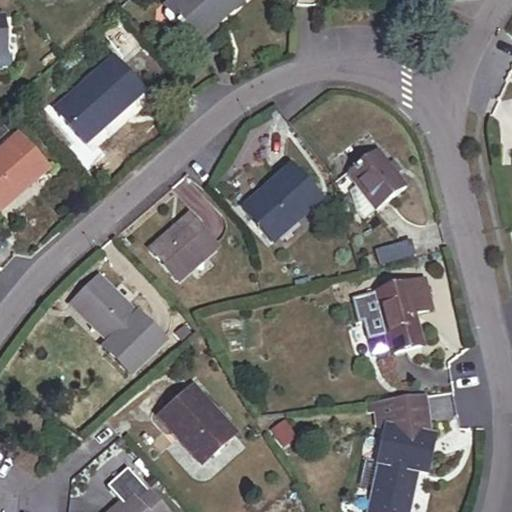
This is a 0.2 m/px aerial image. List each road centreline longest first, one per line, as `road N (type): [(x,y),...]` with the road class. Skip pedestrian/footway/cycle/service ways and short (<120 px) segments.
road 1 (residential): [(431,95),(395,74),(353,68),(311,69),(263,85),(186,141),(59,260),(0,329)]
road 2 (residential): [(501,511),(509,467),(504,381),(443,117),(431,95)]
